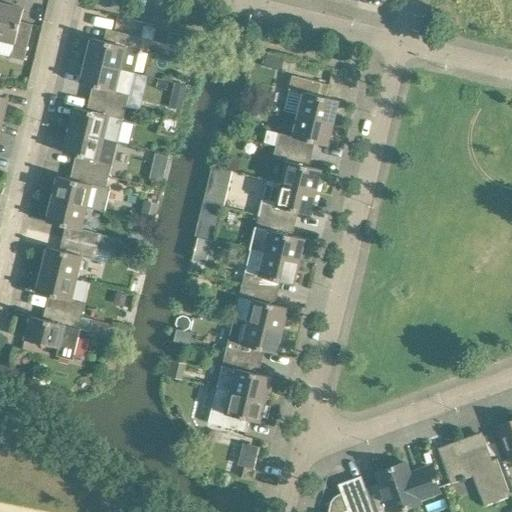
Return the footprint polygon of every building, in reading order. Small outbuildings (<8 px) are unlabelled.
[(0,40),(14,44),(11,57),(24,60),(33,23),(32,23),(32,24),(31,30),(19,27),(24,8),(1,3),(0,5),(0,40)] [(170,30),(157,27),(155,39),(167,42),(170,30)] [(91,38),(85,60),(134,72),(143,38),(113,30),(110,42),(104,41),(91,38)] [(264,65),(276,68),(279,55),(267,52),(264,65)] [(85,60),(80,83),(93,87),(99,88),(96,100),(126,107),(134,72),(85,60)] [(303,92),(298,114),(333,123),(339,100),(326,97),(329,85),(293,76),(290,89),(303,92)] [(172,94),(185,97),(188,87),(175,84),(172,94)] [(0,120),(3,121),(8,98),(0,96),(0,120)] [(117,142),(126,107),(96,100),(93,112),(74,107),(68,130),(117,142)] [(328,146),(333,123),(298,114),(292,136),(279,133),(276,146),(312,155),(315,143),(328,146)] [(68,130),(63,152),(76,156),(82,157),(79,169),(109,176),(117,142),(68,130)] [(286,162),(281,184),(316,192),(322,169),(309,166),(312,155),(276,146),(273,158),(286,162)] [(51,199),(87,207),(106,212),(111,190),(106,189),(109,176),(79,169),(76,181),(57,176),(51,199)] [(165,174),(153,171),(151,179),(163,182),(165,174)] [(262,202),(259,215),(295,224),(298,212),(311,215),(316,192),(281,184),(267,180),(262,202)] [(51,199),(46,222),(65,226),(72,228),(69,239),(99,247),(102,234),(81,229),(87,207),(51,199)] [(206,202),(204,209),(220,213),(222,206),(206,202)] [(292,236),(295,224),(259,215),(256,227),(250,249),(264,253),(299,261),(305,239),(292,236)] [(213,240),(215,232),(199,228),(197,236),(213,240)] [(47,247),(41,270),(77,278),(82,256),(96,260),(99,247),(69,239),(66,251),(60,250),(47,247)] [(241,284),(278,293),(281,281),(294,284),(299,261),(264,253),(250,249),(241,284)] [(41,270),(36,292),(48,295),(55,297),(52,309),(82,316),(85,304),(71,300),(77,278),(41,270)] [(247,322),(282,331),(288,308),(275,305),(278,293),(241,284),(238,296),(252,300),(247,322)] [(23,319),(19,334),(25,335),(24,339),(60,348),(58,356),(73,360),(81,329),(90,332),(93,319),(82,316),(52,309),(49,321),(43,319),(30,316),(29,320),(23,319)] [(225,353),(261,362),(264,350),(277,353),(282,331),(247,322),(233,318),(228,340),(225,353)] [(230,391),(266,400),(271,377),(258,374),(261,362),(225,353),(217,388),(230,391)] [(208,422),(244,432),(248,419),(260,423),(266,400),(230,391),(217,388),(208,422)] [(511,420),(498,426),(511,462),(511,461),(511,420)] [(438,448),(451,483),(473,475),(484,505),(510,496),(497,458),(492,460),(482,432),(438,448)] [(244,444),(239,464),(253,467),(257,448),(244,444)] [(418,500),(417,495),(438,488),(430,467),(409,474),(404,462),(376,472),(380,482),(368,486),(378,511),(389,508),(390,510),(418,500)] [(244,467),(242,478),(252,480),(255,469),(244,467)] [(373,511),(360,476),(338,484),(342,496),(335,499),(334,503),(331,502),(328,511),(373,511)]
